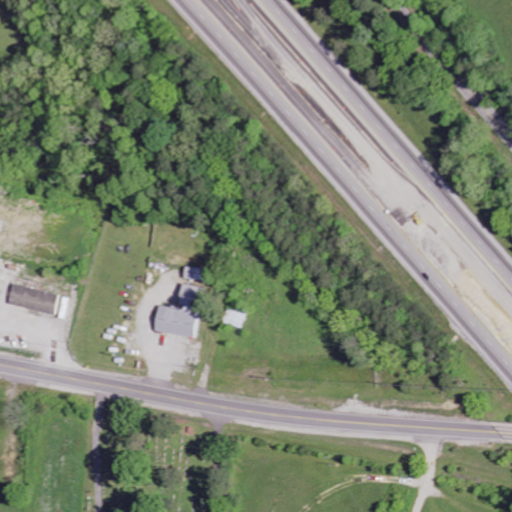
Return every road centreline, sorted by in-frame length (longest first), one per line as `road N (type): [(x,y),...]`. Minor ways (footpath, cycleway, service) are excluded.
road 1 (primary): [(498,431),(287,416),(0,364)]
road 2 (motorway): [(200,0),(511,356)]
road 3 (motorway): [(511,288),(258,0)]
road 4 (residential): [(392,0),(511,138)]
